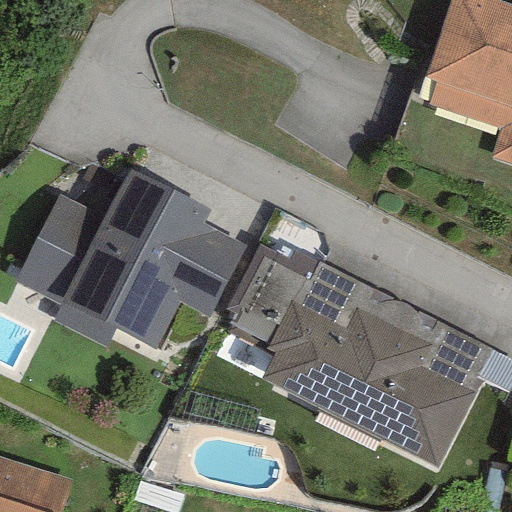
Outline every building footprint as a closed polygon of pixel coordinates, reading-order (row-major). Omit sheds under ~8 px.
[(511,5),(495,0),(449,0),(422,78),(434,82),(427,103),(498,129),(488,157),(511,165),(511,5)] [(208,318),(243,247),(200,223),(208,211),(129,171),(101,217),(58,195),(14,282),(60,306),(51,320),(104,348),(114,329),(154,350),(179,302),(208,318)] [(400,305),(318,262),(317,264),(292,251),(288,260),(257,244),(222,310),(230,315),(226,323),(269,345),(266,349),(274,353),(260,379),(340,420),(400,305)] [(511,383),(511,361),(400,305),(340,420),(436,469),(482,381),(507,392),(511,383)] [(0,511),(57,511),(68,480),(0,458),(0,511)]
